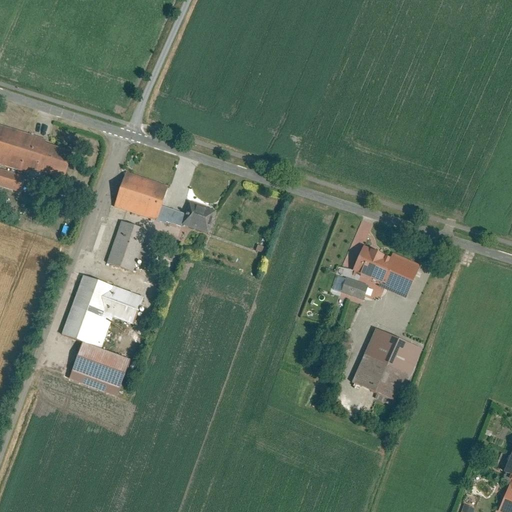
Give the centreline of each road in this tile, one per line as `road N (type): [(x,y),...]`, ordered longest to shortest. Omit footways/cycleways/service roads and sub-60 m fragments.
road 1 (tertiary): [(118,132),(511,258)]
road 2 (unclassified): [(118,132),(0,448)]
road 3 (unclassified): [(176,0),(118,132)]
road 4 (tertiary): [(0,93),(118,132)]
